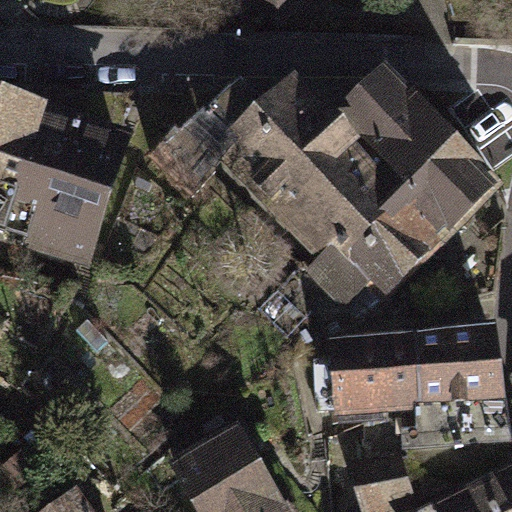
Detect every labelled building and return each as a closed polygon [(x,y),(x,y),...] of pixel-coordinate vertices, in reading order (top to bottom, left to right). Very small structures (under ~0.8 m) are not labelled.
[(301,0),(247,0),(278,26),(301,0)] [(178,124),(149,157),(194,198),(226,163),(318,259),(309,268),(304,263),(260,307),(292,341),(333,295),(358,323),(382,299),(388,305),(508,183),(389,60),(342,106),(332,97),(327,102),(298,70),(264,97),(243,72),(182,127),(178,124)] [(0,85),(0,227),(26,236),(23,245),(92,268),(137,130),(0,85)] [(511,406),(501,321),(332,335),(338,417),(365,415),(367,460),(404,456),(420,504),(511,459),(511,456),(511,406)] [(292,511),(240,420),(168,461),(197,511),(292,511)] [(367,460),(349,462),(363,511),(409,511),(422,508),(420,504),(404,456),(367,460)] [(511,511),(511,463),(416,511),(511,511)] [(95,511),(78,487),(42,511),(95,511)]
